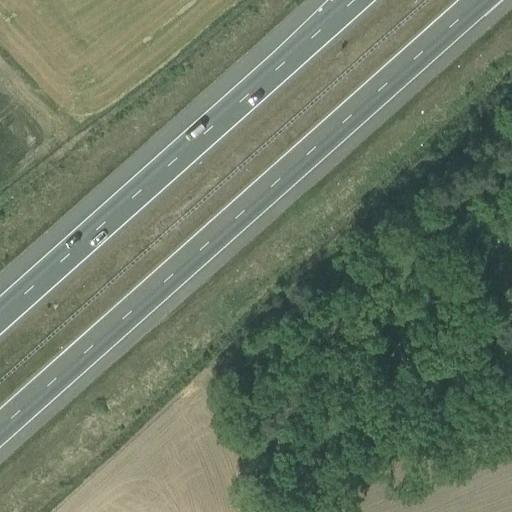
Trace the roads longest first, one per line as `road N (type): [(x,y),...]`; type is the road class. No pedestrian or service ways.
road 1 (motorway): [(0,430),(482,0)]
road 2 (motorway): [(353,0),(0,315)]
